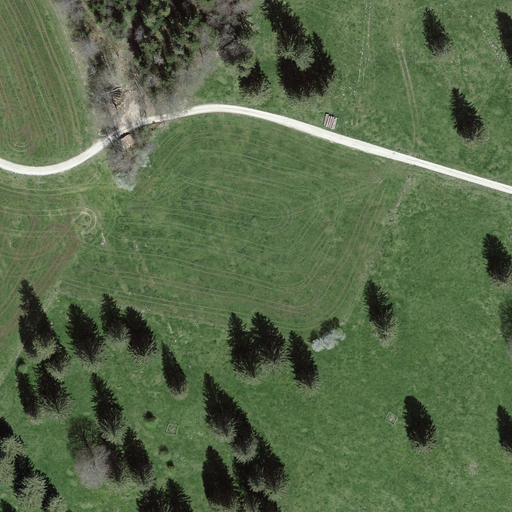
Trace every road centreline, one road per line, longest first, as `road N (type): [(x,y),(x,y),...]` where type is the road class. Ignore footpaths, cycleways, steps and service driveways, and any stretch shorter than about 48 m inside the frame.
road 1 (track): [(511,191),(252,111),(188,110),(49,173),(0,163)]
road 2 (track): [(129,132),(129,0)]
